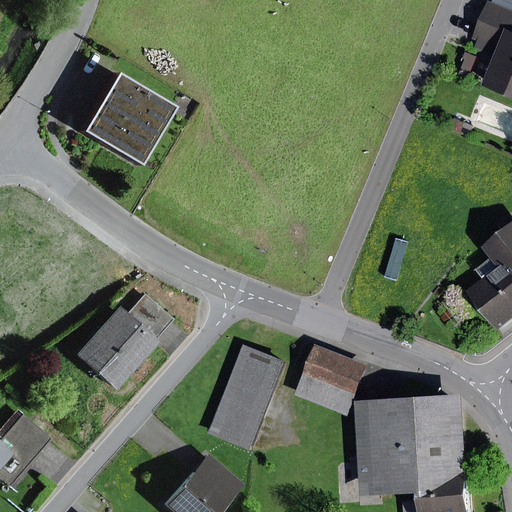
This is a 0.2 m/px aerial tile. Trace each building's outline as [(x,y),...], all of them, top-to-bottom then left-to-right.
[(511,0),(493,0),(492,3),(488,1),(473,38),(478,40),(475,48),(495,56),(483,87),(511,98),(511,0)] [(129,167),(164,107),(105,72),(70,132),(129,167)] [(475,128),(454,119),(450,130),(470,138),(475,128)] [(511,224),(482,248),(497,268),(504,263),(511,273),(511,224)] [(497,268),(467,291),(498,330),(511,318),(511,273),(504,263),(497,268)] [(117,391),(162,341),(157,338),(173,320),(145,295),(128,314),(121,307),(77,356),(117,391)] [(348,416),(368,366),(315,345),(295,396),(348,416)] [(252,452),(286,362),(244,346),(209,436),(252,452)] [(471,511),(463,394),(355,402),(363,498),(416,494),(417,502),(404,503),(404,511),(471,511)] [(0,476),(11,486),(51,439),(19,411),(0,433),(0,476)] [(164,511),(213,511),(238,486),(202,454),(156,505),(164,511)]
